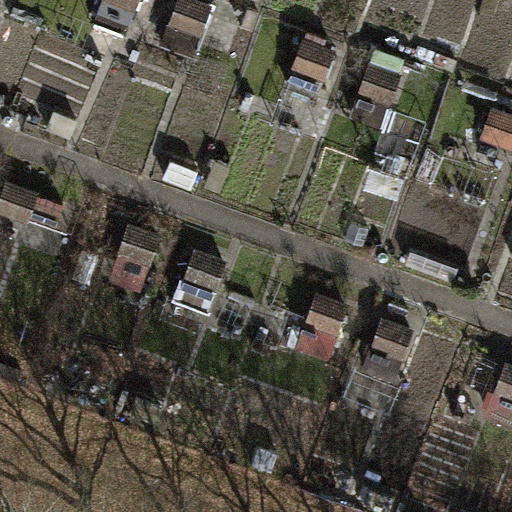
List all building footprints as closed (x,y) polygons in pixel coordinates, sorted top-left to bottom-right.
[(133,20),(140,0),(101,0),(99,7),(133,20)] [(205,32),(215,2),(208,0),(178,0),(172,21),(205,32)] [(294,64),(326,77),(339,46),(307,33),(294,64)] [(355,112),(386,123),(404,71),(373,60),(355,112)] [(511,146),(511,143),(511,109),(495,102),(481,132),(511,146)] [(73,134),(79,116),(57,109),(51,127),(73,134)] [(209,184),(222,190),(233,163),(220,157),(209,184)] [(0,206),(51,227),(62,199),(10,179),(0,204),(0,206)] [(113,269),(144,280),(162,231),(132,220),(113,269)] [(187,277),(220,289),(232,259),(199,246),(187,277)] [(327,358),(350,301),(320,289),(297,346),(327,358)] [(394,381),(417,325),(387,312),(364,369),(394,381)] [(511,423),(511,360),(509,359),(488,415),(511,423)] [(271,469),(279,451),(261,443),(253,462),(271,469)]
